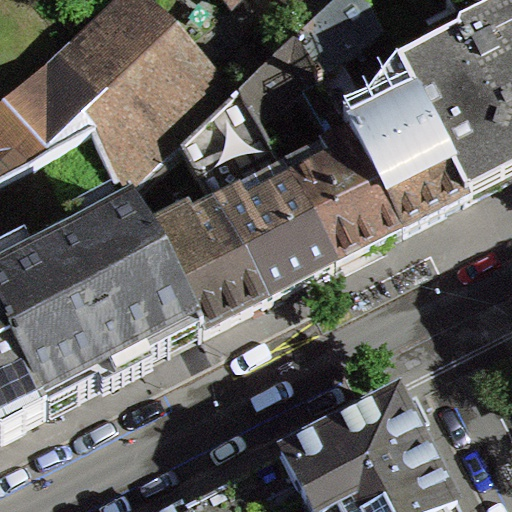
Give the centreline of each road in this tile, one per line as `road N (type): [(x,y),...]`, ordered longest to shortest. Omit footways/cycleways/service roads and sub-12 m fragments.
road 1 (residential): [(432,318),(64,511)]
road 2 (residential): [(432,318),(511,473)]
